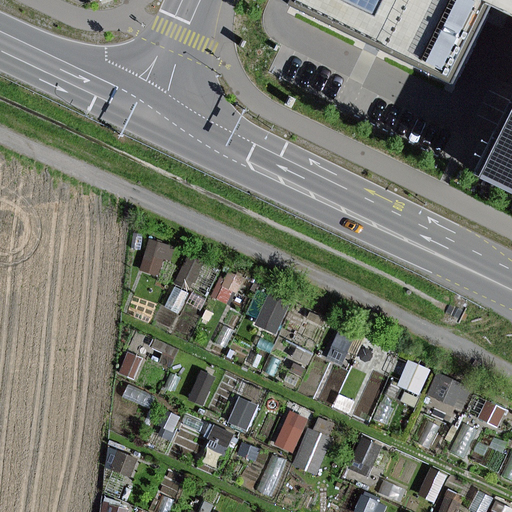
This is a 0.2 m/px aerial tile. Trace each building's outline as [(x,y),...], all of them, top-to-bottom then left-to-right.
[(441,92),(485,0),(277,0),(272,11),(441,92)] [(511,99),(477,173),(511,190),(511,99)] [(175,247),(150,239),(140,271),(158,277),(164,260),(170,262),(175,247)] [(189,253),(175,284),(191,291),(206,261),(189,253)] [(225,280),(220,278),(211,297),(229,305),(235,293),(237,294),(244,279),(229,271),(225,280)] [(261,283),(256,280),(250,290),(256,293),(261,283)] [(290,303),(269,294),(254,325),(275,335),(290,303)] [(234,330),(224,325),(215,343),(225,348),(234,330)] [(356,339),(340,334),(336,346),(352,351),(356,339)] [(179,349),(156,338),(152,347),(162,352),(158,362),(171,368),(179,349)] [(223,348),(213,344),(210,352),(219,356),(223,348)] [(134,379),(143,357),(128,351),(119,372),(134,379)] [(305,368),(294,363),(290,372),(301,377),(305,368)] [(426,371),(408,363),(399,384),(417,392),(426,371)] [(216,376),(201,369),(187,399),(203,406),(216,376)] [(299,377),(288,372),(284,381),(295,386),(299,377)] [(182,377),(172,373),(165,388),(175,392),(182,377)] [(162,378),(154,374),(148,386),(157,390),(162,378)] [(472,390),(437,374),(426,396),(431,398),(428,405),(454,417),(456,414),(460,416),(472,390)] [(155,397),(128,385),(122,398),(149,410),(155,397)] [(398,401),(402,392),(394,388),(390,397),(398,401)] [(506,410),(475,396),(467,414),(498,429),(506,410)] [(295,450),(311,417),(293,409),(278,442),(295,450)] [(180,418),(162,410),(154,425),(161,428),(157,436),(171,443),(177,431),(174,430),(180,418)] [(316,476),(332,438),(329,436),(334,424),(319,418),(314,430),(308,428),(292,466),(316,476)] [(430,449),(441,427),(429,421),(428,423),(418,443),(430,449)] [(477,430),(464,424),(451,451),(464,457),(477,430)] [(449,437),(440,432),(432,449),(441,453),(449,437)] [(382,446),(362,437),(348,469),(368,478),(382,446)] [(227,448),(209,440),(204,450),(223,458),(227,448)] [(253,461),(258,449),(245,443),(239,455),(253,461)] [(138,461),(109,448),(106,469),(129,480),(138,461)] [(511,453),(502,476),(511,480),(511,453)] [(288,462),(273,456),(257,492),(272,499),(288,462)] [(420,494),(436,501),(448,472),(432,466),(420,494)] [(408,491),(385,481),(379,495),(402,504),(408,491)] [(460,511),(467,498),(444,488),(433,511),(460,511)] [(378,502),(363,495),(355,511),(380,511),(384,506),(378,503),(378,502)] [(170,511),(175,501),(163,497),(157,511),(170,511)] [(212,511),(215,505),(205,500),(199,511),(194,511),(192,511),(191,511),(212,511)] [(511,511),(511,509),(495,502),(490,511),(511,511)] [(133,511),(134,509),(106,503),(104,511),(133,511)]
